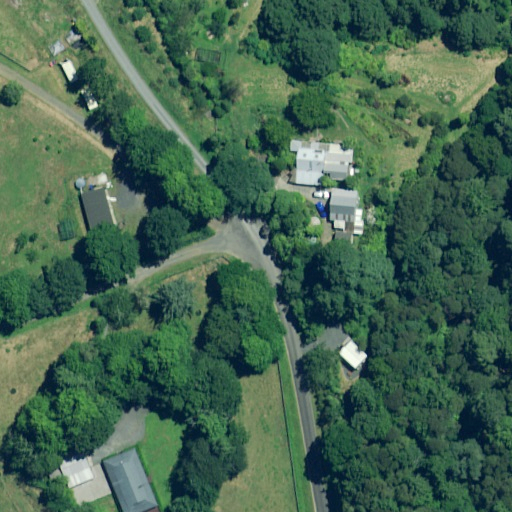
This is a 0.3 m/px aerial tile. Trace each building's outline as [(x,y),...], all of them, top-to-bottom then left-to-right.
[(71,45),(64,35),(47,47),(54,56),(71,45)] [(289,182),(298,182),(317,184),(318,178),(346,180),(350,180),(353,145),(293,140),(292,150),(301,151),(299,168),(291,168),(289,182)] [(81,168),(79,158),(65,161),(67,171),(81,168)] [(119,227),(109,186),(82,192),(93,234),(119,227)] [(360,190),(334,189),(332,227),(346,227),(346,232),(363,233),(365,209),(359,208),(360,190)] [(144,511),(160,506),(136,449),(105,461),(125,511),(144,511)] [(96,477),(87,454),(62,465),(71,488),(96,477)]
